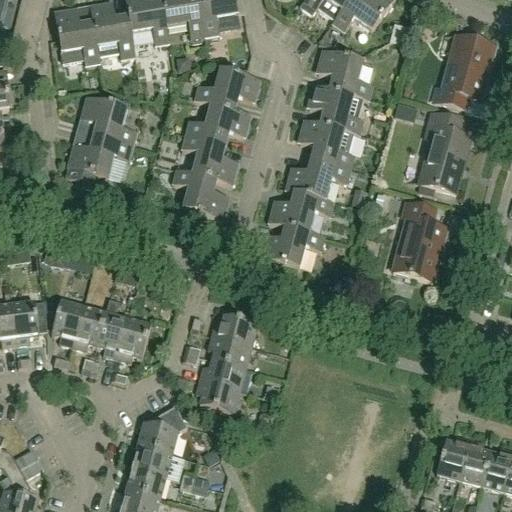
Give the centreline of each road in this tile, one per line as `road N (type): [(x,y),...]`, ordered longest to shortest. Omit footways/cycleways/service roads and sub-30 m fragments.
road 1 (residential): [(251,0),(257,38),(283,59),(240,238)]
road 2 (residential): [(511,364),(469,353),(511,197)]
road 3 (residential): [(43,175),(27,52)]
